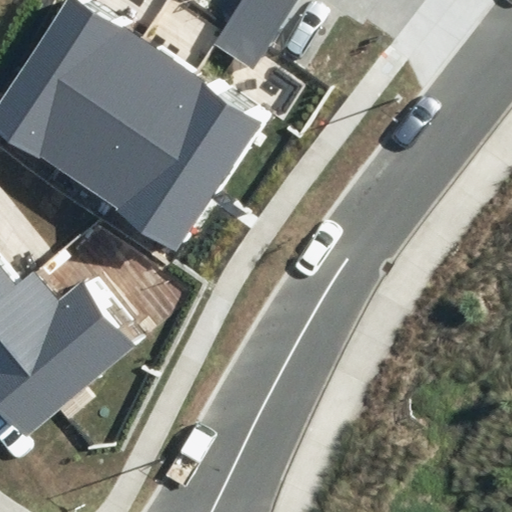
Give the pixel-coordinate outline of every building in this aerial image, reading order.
[(138,35),(84,0),(65,0),(0,96),(0,132),(49,166),(138,35)] [(298,0),(244,0),(215,47),(254,71),(298,0)] [(192,72),(138,35),(49,166),(103,203),(192,72)] [(266,122),(192,72),(103,203),(177,253),(266,122)] [(0,301),(27,279),(0,246),(0,301)] [(27,279),(0,301),(0,405),(29,439),(152,335),(96,270),(58,302),(34,274),(27,279)]
